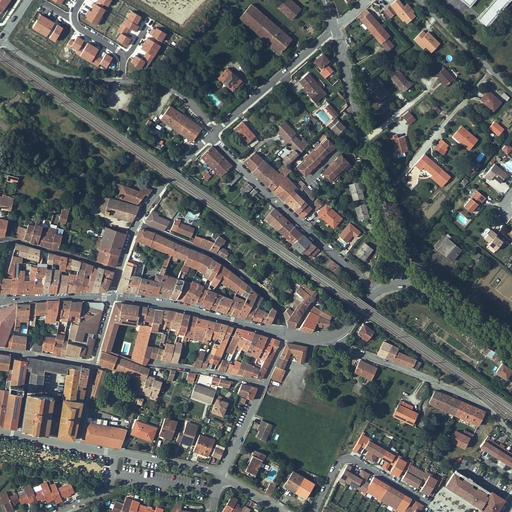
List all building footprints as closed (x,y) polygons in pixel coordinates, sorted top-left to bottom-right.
[(291,19),(301,7),(292,0),(282,0),(277,6),(291,19)] [(411,11),(404,3),(401,6),(395,0),(392,0),(387,5),(393,12),(400,21),(402,19),(410,13),(411,11)] [(511,0),(493,0),(477,18),(488,27),(511,0)] [(291,38),(251,3),(239,17),(279,52),(291,38)] [(387,17),(393,12),(387,5),(386,4),(381,9),(387,17)] [(361,18),(369,11),(366,9),(358,16),(361,18)] [(384,28),(369,11),(361,18),(360,19),(375,36),(384,28)] [(404,22),(412,15),(410,13),(402,19),(404,22)] [(390,35),(384,28),(375,36),(374,36),(387,51),(394,45),(387,37),(390,35)] [(422,30),(413,39),(423,48),(426,45),(432,51),(440,42),(428,31),(426,33),(422,30)] [(307,64),(317,73),(321,68),(318,65),(321,62),(314,56),(307,64)] [(232,89),(241,79),(227,67),(224,70),(221,67),(218,70),(222,73),(218,77),(232,89)] [(444,67),(436,73),(441,79),(445,85),(453,78),(444,67)] [(412,84),(409,81),(408,82),(398,69),(390,76),(400,88),(401,88),(404,91),(412,84)] [(307,93),(315,102),(326,92),(307,72),(298,80),(304,86),(305,85),(311,90),(307,93)] [(385,95),(377,86),(378,85),(371,77),(366,82),(373,89),(370,92),(378,101),(385,95)] [(302,88),(307,93),(311,90),(305,85),(304,86),(302,88)] [(485,90),(478,98),(492,110),(499,103),(485,90)] [(507,100),(509,97),(503,92),(500,95),(507,100)] [(338,114),(329,103),(325,107),(334,117),(338,114)] [(201,127),(169,104),(159,119),(174,129),(174,130),(173,131),(174,132),(174,133),(175,133),(175,134),(176,134),(177,134),(178,134),(178,133),(179,133),(179,132),(191,141),(201,127)] [(408,111),(403,116),(410,124),(415,120),(408,111)] [(336,117),(328,125),(336,134),(345,125),(336,117)] [(273,131),(282,123),(280,120),(273,126),(270,128),(273,131)] [(231,129),(243,143),(253,135),(240,121),(231,129)] [(292,136),(293,136),(288,130),(282,123),(273,131),(280,140),(278,142),(282,147),(283,146),(285,143),(292,136)] [(478,139),(462,125),(454,134),(464,142),(462,144),(469,149),(478,139)] [(408,150),(405,136),(398,137),(397,134),(389,135),(390,139),(392,139),(393,146),(395,146),(396,153),(404,151),(408,150)] [(453,135),(462,144),(464,142),(454,134),(453,135)] [(298,141),(292,136),(285,143),(291,149),(285,156),(290,161),(304,146),(298,141)] [(323,137),(294,167),(302,175),(305,172),(306,173),(309,169),(308,169),(311,166),(312,167),(317,161),(317,160),(323,154),(323,155),(329,149),(328,148),(331,145),(323,137)] [(448,145),(441,139),(434,147),(443,154),(446,151),(444,150),(446,147),(448,145)] [(501,149),(508,154),(511,148),(511,147),(506,143),(501,149)] [(212,145),(201,157),(211,167),(223,155),(212,145)] [(252,152),(240,161),(254,175),(265,165),(252,152)] [(430,176),(441,186),(450,176),(424,153),(415,164),(421,169),(423,167),(432,174),(430,176)] [(211,167),(220,176),(231,164),(223,155),(211,167)] [(324,170),(321,173),(330,182),(334,178),(333,177),(335,175),(336,176),(340,172),(339,171),(343,167),(344,168),(348,164),(339,155),(335,158),(335,157),(329,163),(330,164),(327,167),(326,166),(323,169),(324,170)] [(474,175),(482,164),(478,161),(470,172),(474,175)] [(493,176),(500,182),(507,174),(494,163),(484,175),(490,180),(493,176)] [(270,169),(265,165),(254,175),(259,180),(270,169)] [(275,174),(270,169),(259,180),(267,188),(279,176),(282,180),(290,172),(283,165),(275,174)] [(86,175),(79,171),(72,184),(79,188),(86,175)] [(224,187),(227,190),(240,176),(238,173),(237,172),(224,187)] [(5,176),(4,183),(14,185),(16,179),(5,176)] [(282,180),(279,176),(267,188),(275,195),(286,184),(284,182),(282,180)] [(459,182),(464,186),(468,181),(463,177),(459,182)] [(286,180),(284,182),(286,184),(275,195),(284,203),(295,192),(297,190),(286,180)] [(309,195),(312,192),(301,180),(298,183),(309,195)] [(359,180),(348,183),(352,198),(363,195),(359,180)] [(244,188),(242,191),(246,194),(253,187),(249,183),(244,188)] [(138,193),(114,185),(112,190),(119,193),(117,198),(138,204),(143,198),(146,198),(151,191),(140,188),(138,193)] [(249,194),(252,197),(257,191),(254,188),(249,194)] [(477,190),(463,205),(470,211),(474,208),(480,201),(482,202),(486,198),(477,190)] [(298,195),(295,192),(284,203),(288,206),(298,195)] [(301,199),(298,195),(288,206),(291,209),(301,199)] [(104,215),(123,221),(128,204),(118,201),(101,197),(97,210),(104,215)] [(7,201),(0,199),(0,209),(8,211),(11,201),(11,200),(7,199),(7,201)] [(304,202),(301,199),(291,209),(294,212),(304,202)] [(313,211),(316,213),(323,205),(317,199),(313,204),(317,207),(313,211)] [(475,209),(482,202),(480,201),(474,208),(475,209)] [(313,211),(304,202),(294,212),(303,221),(313,211)] [(365,202),(355,205),(358,218),(369,216),(365,202)] [(140,207),(128,204),(123,221),(131,223),(140,207)] [(288,220),(275,207),(274,208),(272,206),(264,216),(278,230),(288,220)] [(327,210),(323,207),(315,217),(318,215),(320,218),(327,210)] [(61,208),(58,217),(65,219),(68,209),(61,208)] [(170,222),(159,215),(160,213),(155,209),(153,211),(146,221),(147,225),(164,231),(170,222)] [(338,220),(327,210),(320,218),(331,227),(338,220)] [(318,215),(315,217),(329,229),(331,227),(320,218),(318,215)] [(288,220),(278,230),(284,236),(294,226),(288,220)] [(337,234),(347,242),(353,236),(355,238),(361,232),(349,221),(337,234)] [(47,229),(46,229),(42,246),(50,248),(56,225),(49,223),(47,229)] [(192,237),(195,229),(180,223),(177,231),(192,237)] [(21,239),(24,227),(16,225),(14,233),(16,234),(14,239),(21,241),(21,239)] [(25,225),(24,227),(21,239),(27,240),(29,240),(33,225),(32,225),(32,226),(25,225)] [(40,227),(33,225),(29,240),(27,240),(27,242),(35,244),(40,227)] [(63,227),(56,225),(50,248),(56,250),(60,238),(61,232),(63,227)] [(294,226),(284,236),(292,243),(302,233),(294,226)] [(46,229),(40,227),(35,244),(42,246),(46,229)] [(120,249),(124,234),(105,229),(100,244),(120,249)] [(141,229),(137,239),(139,240),(152,244),(155,234),(141,229)] [(494,237),(495,235),(489,230),(482,238),(488,242),(486,244),(494,251),(499,244),(500,243),(494,237)] [(302,233),(292,243),(291,243),(300,252),(310,241),(311,241),(303,233),(302,233)] [(155,281),(142,278),(138,293),(158,297),(166,274),(169,266),(171,260),(172,255),(177,244),(155,234),(152,244),(152,246),(168,254),(160,276),(157,275),(155,281)] [(504,242),(495,235),(494,237),(500,243),(499,244),(501,245),(504,242)] [(213,245),(211,250),(217,252),(226,259),(229,255),(227,254),(228,252),(221,247),(222,245),(224,246),(227,242),(218,236),(215,240),(213,245)] [(444,236),(436,246),(453,261),(462,250),(444,236)] [(204,241),(196,238),(194,243),(202,246),(204,241)] [(213,245),(204,241),(202,246),(211,250),(213,245)] [(310,241),(300,252),(302,253),(304,251),(308,255),(317,247),(310,241)] [(120,249),(100,244),(98,249),(100,250),(99,250),(118,256),(120,249)] [(177,244),(172,255),(180,258),(184,247),(177,244)] [(13,245),(10,259),(17,260),(18,258),(24,259),(26,249),(13,245)] [(351,256),(359,262),(368,251),(360,245),(351,256)] [(184,247),(180,258),(184,260),(181,267),(183,268),(191,250),(184,247)] [(317,247),(308,255),(311,258),(320,250),(317,247)] [(26,249),(24,259),(31,260),(33,250),(26,249)] [(38,260),(45,262),(47,252),(40,250),(38,260)] [(118,256),(99,250),(95,263),(114,269),(118,256)] [(190,266),(192,267),(198,253),(191,250),(183,268),(178,279),(169,299),(176,300),(184,282),(183,282),(190,266)] [(479,254),(477,252),(476,253),(475,254),(471,259),(476,263),(479,259),(477,257),(479,254)] [(198,253),(192,267),(199,269),(205,255),(198,253)] [(505,263),(511,256),(507,253),(501,259),(505,263)] [(51,262),(51,265),(59,266),(60,258),(53,255),(51,262)] [(171,260),(178,263),(180,258),(172,255),(171,260)] [(205,255),(199,269),(207,273),(214,259),(205,255)] [(209,281),(211,278),(219,262),(214,259),(207,273),(206,275),(204,278),(209,281)] [(70,260),(68,269),(76,271),(75,274),(76,274),(77,273),(78,263),(70,260)] [(128,261),(127,264),(134,267),(126,292),(138,293),(142,278),(135,277),(138,265),(128,261)] [(219,262),(211,278),(215,281),(223,265),(219,262)] [(86,265),(78,263),(77,273),(76,274),(72,293),(79,293),(86,265)] [(134,267),(127,264),(117,290),(126,292),(134,267)] [(12,265),(8,265),(6,272),(9,273),(8,280),(7,293),(14,294),(15,287),(14,287),(15,279),(11,278),(12,265)] [(91,267),(86,265),(79,293),(84,293),(84,292),(91,269),(91,267)] [(223,265),(215,281),(220,284),(224,276),(227,269),(223,265)] [(28,279),(15,279),(14,287),(15,287),(14,294),(29,294),(32,282),(36,267),(30,267),(28,279)] [(44,268),(36,267),(32,282),(29,294),(40,294),(43,274),(44,269),(44,268)] [(333,267),(330,271),(333,273),(332,274),(337,278),(340,274),(333,267)] [(50,270),(44,269),(43,274),(40,294),(46,294),(50,270)] [(91,269),(84,292),(90,293),(96,271),(91,269)] [(102,271),(97,269),(96,271),(90,293),(96,293),(102,271)] [(224,276),(220,284),(226,287),(233,273),(227,269),(224,276)] [(58,271),(50,270),(46,294),(53,294),(57,276),(58,271)] [(112,274),(102,271),(96,293),(106,293),(112,274)] [(270,280),(259,271),(254,278),(265,287),(270,280)] [(75,274),(68,272),(67,278),(66,280),(70,281),(68,294),(70,294),(70,292),(72,293),(76,274),(75,274)] [(233,273),(226,287),(234,291),(232,295),(235,297),(237,292),(243,282),(233,273)] [(172,276),(166,274),(158,297),(163,298),(166,289),(169,281),(172,276)] [(62,277),(57,276),(53,294),(58,294),(62,277)] [(178,279),(172,276),(169,281),(166,289),(163,298),(169,299),(178,279)] [(67,278),(62,277),(58,294),(68,294),(70,281),(66,280),(67,278)] [(8,280),(0,279),(0,292),(7,293),(8,280)] [(202,284),(194,280),(191,285),(183,302),(191,305),(199,289),(202,284)] [(309,286),(304,281),(299,287),(303,290),(302,292),(307,296),(304,299),(309,303),(313,298),(306,292),(309,286)] [(191,285),(184,282),(176,300),(183,302),(191,285)] [(237,292),(243,295),(248,285),(243,282),(237,292)] [(248,285),(243,295),(248,299),(253,290),(248,285)] [(317,293),(309,286),(306,292),(313,298),(317,293)] [(303,290),(299,287),(296,290),(295,291),(300,295),(295,302),(298,304),(300,301),(307,305),(309,303),(304,299),(307,296),(302,292),(303,290)] [(196,306),(204,291),(199,289),(191,305),(196,306)] [(258,295),(253,290),(248,299),(245,304),(239,317),(246,319),(258,295)] [(201,307),(209,292),(204,291),(196,306),(201,307)] [(295,291),(288,299),(295,304),(297,306),(298,304),(295,302),(300,295),(295,291)] [(207,309),(215,294),(209,292),(201,307),(207,309)] [(220,301),(222,296),(215,294),(207,309),(214,311),(220,301)] [(263,300),(258,295),(246,319),(252,320),(263,300)] [(234,299),(222,296),(220,301),(214,311),(226,314),(234,299)] [(240,300),(235,297),(234,299),(226,314),(232,316),(240,300)] [(245,304),(240,300),(232,316),(239,317),(245,304)] [(263,311),(267,303),(263,300),(252,320),(262,323),(267,315),(269,317),(271,312),(269,311),(268,312),(267,311),(266,313),(263,311)] [(61,302),(57,323),(58,323),(57,326),(62,326),(62,329),(64,330),(69,302),(69,301),(61,302)] [(50,302),(48,322),(49,322),(48,332),(42,331),(41,340),(41,342),(41,355),(51,357),(54,336),(55,328),(56,323),(53,322),(56,302),(50,302)] [(61,302),(56,302),(53,322),(56,323),(57,323),(61,302)] [(80,303),(69,302),(64,330),(62,337),(59,358),(64,359),(65,355),(69,324),(75,325),(79,306),(80,303)] [(33,303),(32,320),(42,320),(42,303),(33,303)] [(82,303),(82,306),(79,320),(96,324),(97,325),(102,304),(82,303)] [(16,305),(15,305),(12,324),(11,330),(17,331),(18,324),(25,325),(26,315),(26,304),(23,304),(21,304),(18,305),(16,305)] [(110,346),(115,324),(120,304),(114,305),(100,351),(108,354),(110,346)] [(120,304),(115,324),(133,327),(138,307),(121,304),(120,304)] [(304,309),(298,304),(297,306),(295,309),(293,312),(299,316),(300,314),(304,309)] [(12,324),(15,305),(0,308),(0,348),(8,350),(10,336),(11,330),(12,324)] [(319,316),(321,310),(313,305),(310,311),(319,316)] [(79,320),(82,306),(79,306),(75,325),(69,324),(65,355),(70,356),(70,357),(73,358),(74,357),(78,358),(79,356),(85,357),(85,355),(89,356),(92,340),(89,339),(90,334),(94,335),(96,324),(79,320)] [(332,313),(323,306),(321,310),(331,316),(332,313)] [(138,307),(133,327),(141,329),(145,308),(138,307)] [(145,308),(141,329),(143,329),(149,330),(154,310),(145,308)] [(290,310),(288,308),(287,310),(283,314),(285,318),(286,321),(288,320),(293,312),(290,310)] [(271,312),(269,317),(265,323),(272,325),(278,313),(273,309),(271,312)] [(149,330),(148,332),(155,334),(157,327),(162,311),(154,310),(149,330)] [(331,316),(321,310),(319,316),(330,320),(331,316)] [(162,311),(157,327),(163,329),(168,312),(162,311)] [(319,316),(310,311),(301,323),(298,329),(311,331),(319,316)] [(163,329),(169,331),(170,330),(176,314),(168,312),(163,329)] [(299,316),(293,312),(288,320),(297,322),(299,316)] [(176,314),(170,330),(176,331),(174,338),(176,338),(183,316),(176,314)] [(176,338),(183,340),(184,337),(190,317),(183,316),(176,338)] [(330,320),(319,316),(311,331),(316,331),(318,326),(328,327),(330,320)] [(190,317),(184,337),(202,341),(203,339),(209,322),(190,317)] [(297,322),(288,320),(286,321),(287,325),(287,327),(294,329),(297,322)] [(209,322),(203,339),(209,341),(210,340),(215,324),(209,322)] [(366,339),(373,329),(363,322),(356,332),(366,339)] [(215,324),(210,340),(216,342),(216,340),(221,326),(215,324)] [(221,326),(216,340),(222,342),(223,338),(227,327),(221,326)] [(234,329),(227,327),(223,338),(229,340),(234,329)] [(143,329),(141,336),(137,351),(143,353),(145,346),(148,332),(149,330),(143,329)] [(243,331),(238,330),(234,339),(239,340),(243,331)] [(234,339),(227,355),(233,357),(234,354),(244,332),(243,331),(239,340),(234,339)] [(233,357),(232,358),(238,361),(240,356),(241,353),(246,343),(249,344),(253,335),(253,334),(244,332),(234,354),(233,357)] [(136,335),(129,361),(143,366),(147,360),(142,358),(143,353),(137,351),(141,336),(136,335)] [(246,343),(241,353),(246,355),(255,335),(253,335),(249,344),(246,343)] [(255,335),(246,355),(252,357),(254,352),(262,337),(259,336),(255,335)] [(24,339),(24,337),(10,336),(8,350),(23,352),(24,339)] [(62,337),(54,336),(51,357),(59,358),(62,337)] [(254,352),(252,357),(250,360),(256,362),(268,339),(262,337),(254,352)] [(224,351),(229,340),(223,338),(222,342),(221,345),(219,348),(215,358),(220,360),(224,351)] [(32,340),(24,339),(23,352),(31,354),(31,342),(32,340)] [(268,339),(256,362),(263,365),(264,363),(265,360),(275,341),(268,339)] [(383,340),(376,354),(392,360),(397,350),(398,347),(383,340)] [(280,343),(275,341),(265,360),(271,362),(280,343)] [(41,342),(31,342),(31,354),(41,355),(41,342)] [(158,344),(152,343),(151,348),(151,349),(148,359),(153,360),(156,351),(158,344)] [(176,365),(182,345),(174,343),(173,347),(168,363),(176,365)] [(173,347),(164,345),(161,352),(158,361),(168,363),(173,347)] [(108,354),(116,357),(118,348),(110,346),(108,354)] [(151,348),(145,346),(143,353),(142,358),(147,360),(148,359),(151,349),(151,348)] [(303,366),(306,350),(287,346),(275,370),(282,373),(289,357),(297,359),(296,365),(303,366)] [(482,353),(491,357),(495,351),(485,346),(482,353)] [(219,348),(214,347),(209,360),(205,370),(210,371),(213,361),(216,362),(215,364),(218,365),(220,360),(215,358),(219,348)] [(416,358),(397,350),(392,360),(417,370),(418,368),(420,369),(421,366),(419,365),(421,362),(416,359),(416,358)] [(491,357),(497,361),(500,356),(495,352),(491,357)] [(148,372),(100,353),(96,365),(135,380),(134,385),(142,388),(145,379),(148,372)] [(203,359),(196,356),(192,368),(199,369),(203,359)] [(247,366),(250,360),(244,358),(240,367),(236,375),(242,377),(247,366)] [(209,360),(203,359),(199,369),(205,370),(209,360)] [(226,364),(223,363),(219,373),(225,374),(229,365),(231,359),(229,359),(226,364)] [(371,380),(377,367),(360,359),(354,371),(371,380)] [(29,363),(11,360),(8,375),(6,393),(5,398),(2,417),(0,427),(0,429),(17,433),(26,368),(28,368),(29,363)] [(271,362),(265,360),(264,363),(263,365),(260,370),(255,380),(261,381),(271,362)] [(42,404),(47,366),(29,363),(28,368),(24,397),(31,399),(31,402),(42,404)] [(234,367),(229,365),(225,374),(231,375),(232,371),(234,367)] [(511,371),(502,365),(497,374),(496,376),(506,382),(507,381),(511,371)] [(78,369),(68,367),(68,369),(47,366),(42,404),(31,402),(31,399),(24,397),(18,433),(71,443),(80,403),(72,401),(73,396),(74,391),(76,379),(78,369)] [(235,372),(232,371),(231,375),(235,376),(236,375),(240,367),(238,366),(235,372)] [(253,368),(247,366),(242,377),(248,379),(253,368)] [(260,370),(253,368),(248,379),(255,380),(260,370)] [(86,370),(78,369),(76,379),(85,380),(86,370)] [(277,382),(282,373),(275,370),(270,380),(277,382)] [(104,373),(97,371),(93,384),(94,385),(90,398),(96,400),(104,373)] [(171,383),(175,373),(170,372),(166,382),(171,383)] [(193,384),(196,375),(194,375),(189,374),(186,381),(193,384)] [(76,379),(74,391),(80,393),(80,389),(83,389),(85,380),(76,379)] [(152,381),(145,379),(142,388),(139,396),(147,399),(148,398),(154,400),(159,386),(152,383),(152,381)] [(218,387),(220,381),(212,379),(210,387),(217,389),(218,387)] [(220,381),(218,387),(228,390),(231,384),(220,381)] [(142,388),(134,385),(130,395),(138,398),(139,396),(142,388)] [(241,387),(237,398),(246,401),(251,390),(241,387)] [(205,391),(195,388),(191,398),(211,405),(215,393),(206,390),(205,391)] [(251,390),(246,401),(251,402),(256,391),(251,390)] [(435,390),(429,403),(454,414),(460,400),(435,390)] [(413,406),(400,400),(398,403),(412,409),(413,406)] [(485,410),(460,400),(454,414),(478,426),(485,410)] [(218,417),(223,404),(217,402),(212,414),(218,417)] [(412,409),(398,403),(393,415),(412,424),(417,412),(412,409)] [(227,406),(223,404),(218,417),(222,418),(227,406)] [(93,416),(86,414),(84,422),(88,424),(89,421),(92,422),(93,416)] [(171,423),(164,421),(157,438),(162,440),(161,442),(164,443),(171,423)] [(265,444),(273,428),(262,422),(261,426),(262,427),(260,433),(256,439),(265,444)] [(176,425),(171,423),(164,443),(168,445),(176,425)] [(143,442),(145,442),(149,429),(134,424),(129,437),(134,438),(134,437),(144,440),(143,442)] [(125,432),(116,430),(102,428),(83,425),(81,431),(88,433),(86,442),(84,441),(84,442),(86,442),(85,446),(118,452),(125,432)] [(189,450),(196,430),(185,427),(181,438),(177,436),(174,445),(178,446),(177,450),(185,453),(186,449),(189,450)] [(155,431),(149,429),(145,442),(150,444),(155,431)] [(470,436),(462,433),(455,429),(449,440),(464,448),(469,438),(470,436)] [(471,439),(474,434),(464,429),(462,433),(470,436),(469,438),(471,439)] [(83,442),(84,442),(84,441),(86,442),(88,433),(81,431),(80,438),(84,439),(83,442)] [(364,448),(369,439),(363,436),(361,435),(352,450),(356,453),(360,446),(364,448)] [(488,451),(494,442),(489,438),(490,436),(488,435),(481,447),(488,451)] [(208,441),(199,437),(193,452),(199,454),(198,456),(202,457),(208,441)] [(368,460),(378,444),(376,443),(369,439),(364,448),(368,451),(364,458),(368,460)] [(213,443),(208,441),(202,457),(207,459),(213,443)] [(496,456),(503,444),(501,443),(500,445),(494,442),(488,451),(496,456)] [(381,458),(386,449),(379,445),(378,444),(368,460),(372,462),(376,455),(381,458)] [(503,461),(509,451),(504,447),(505,446),(503,444),(496,456),(503,461)] [(389,464),(395,454),(393,453),(386,449),(381,458),(385,461),(381,468),(385,470),(389,464)] [(260,455),(251,450),(241,471),(243,471),(248,474),(251,475),(260,455)] [(223,454),(215,451),(211,460),(220,463),(223,454)] [(511,465),(511,463),(511,452),(509,451),(503,461),(511,465)] [(393,475),(402,459),(396,455),(395,454),(389,464),(393,466),(389,472),(393,475)] [(409,465),(410,463),(409,463),(402,459),(393,475),(397,477),(401,471),(405,473),(409,465)] [(347,483),(353,475),(348,472),(351,467),(347,465),(338,480),(343,484),(344,482),(347,483)] [(409,484),(417,470),(411,466),(409,465),(405,473),(401,479),(409,484)] [(356,489),(365,473),(361,470),(357,477),(353,475),(347,483),(355,488),(356,489)] [(420,482),(424,474),(423,473),(417,470),(409,484),(416,488),(420,482)] [(420,482),(422,483),(424,484),(420,490),(424,493),(433,477),(427,473),(425,472),(424,474),(420,482)] [(365,492),(369,484),(364,482),(369,475),(365,473),(356,489),(362,492),(364,493),(365,492)] [(488,493),(471,482),(472,481),(468,479),(468,480),(456,473),(453,477),(455,478),(454,480),(487,501),(488,499),(485,498),(488,493)] [(295,496),(304,483),(293,476),(284,489),(295,496)] [(372,496),(380,482),(373,477),(369,484),(365,492),(366,492),(372,496)] [(436,491),(441,482),(439,481),(433,477),(424,493),(428,495),(432,489),(436,491)] [(453,477),(448,483),(446,487),(450,489),(449,491),(456,495),(457,493),(464,498),(463,499),(470,504),(470,502),(478,507),(477,508),(480,510),(487,501),(454,480),(455,478),(453,477)] [(380,501),(388,486),(380,482),(372,496),(378,500),(380,501)] [(56,502),(50,488),(47,483),(41,486),(44,493),(36,497),(39,503),(47,500),(49,505),(56,502)] [(57,485),(50,488),(56,502),(58,506),(65,502),(63,498),(71,495),(70,493),(74,491),(71,485),(69,483),(58,488),(57,485)] [(313,489),(304,483),(295,496),(305,502),(313,489)] [(37,510),(41,508),(39,503),(36,497),(31,486),(25,489),(27,495),(19,499),(21,503),(22,506),(31,501),(34,507),(36,506),(37,510)] [(387,505),(395,491),(388,486),(380,501),(381,501),(387,505)] [(269,489),(266,497),(271,501),(275,491),(269,489)] [(395,509),(403,495),(395,491),(387,505),(393,509),(395,509)] [(19,499),(16,494),(9,497),(7,492),(1,495),(8,511),(13,511),(15,511),(13,506),(21,503),(19,499)] [(485,511),(490,504),(487,502),(492,494),(491,494),(488,499),(487,501),(480,510),(477,508),(474,511),(485,511)] [(496,511),(501,505),(502,506),(505,502),(492,494),(487,502),(490,504),(485,511),(496,511)] [(403,511),(407,507),(411,500),(403,495),(395,509),(396,510),(398,511),(403,511)] [(242,511),(235,508),(238,503),(232,499),(223,511),(242,511)] [(129,511),(133,503),(126,501),(123,510),(115,507),(113,511),(129,511)] [(415,502),(410,509),(407,507),(403,511),(413,511),(418,504),(415,502)] [(133,503),(129,511),(141,511),(139,511),(141,507),(133,503)] [(181,511),(184,504),(177,503),(172,511),(181,511)]
